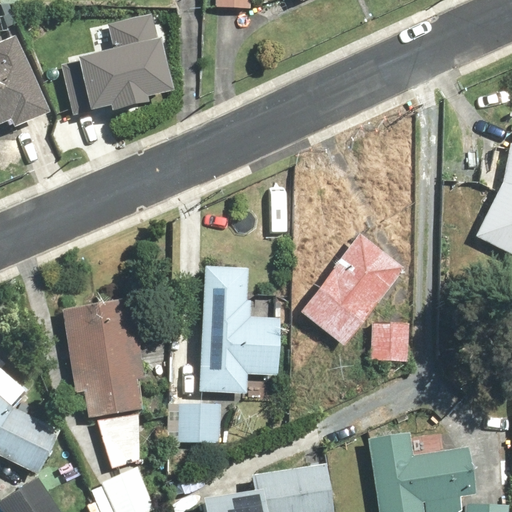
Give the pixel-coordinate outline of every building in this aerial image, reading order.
[(249,13),(249,0),(213,0),(213,11),(249,13)] [(86,117),(108,111),(110,119),(145,111),(143,103),(169,96),(156,42),(149,16),(104,27),(111,53),(73,63),(86,117)] [(0,127),(7,124),(11,133),(46,117),(12,38),(0,43),(0,127)] [(461,117),(413,116),(411,291),(458,292),(461,117)] [(511,148),(504,148),(500,184),(472,237),(511,258),(511,148)] [(295,309),(343,349),(405,276),(357,235),(295,309)] [(247,270),(200,268),(196,393),(245,395),(246,377),(276,378),(279,307),(246,306),(247,270)] [(59,312),(78,424),(148,412),(128,300),(59,312)] [(406,364),(408,322),(370,321),(368,363),(406,364)] [(511,396),(478,374),(451,415),(492,443),(511,412),(511,396)] [(57,432),(5,406),(0,400),(0,459),(35,477),(57,432)] [(229,408),(177,406),(175,442),(227,445),(229,408)] [(135,418),(97,424),(103,463),(141,456),(135,418)] [(366,441),(377,511),(456,511),(455,497),(472,494),(465,448),(411,457),(407,434),(366,441)] [(139,468),(87,491),(96,511),(151,511),(157,509),(139,468)] [(329,511),(323,468),(249,478),(251,494),(198,501),(199,511),(329,511)] [(57,511),(33,477),(0,500),(0,511),(57,511)]
